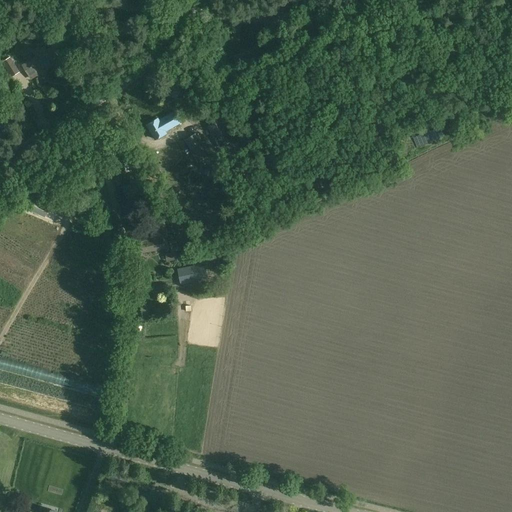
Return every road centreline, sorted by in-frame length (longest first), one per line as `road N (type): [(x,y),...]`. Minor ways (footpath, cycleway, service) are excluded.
road 1 (tertiary): [(346,511),(0,418)]
road 2 (track): [(196,8),(253,17),(278,10),(291,24),(511,58)]
road 3 (tertiary): [(0,163),(145,68),(186,20)]
road 4 (unclassified): [(64,0),(186,20)]
